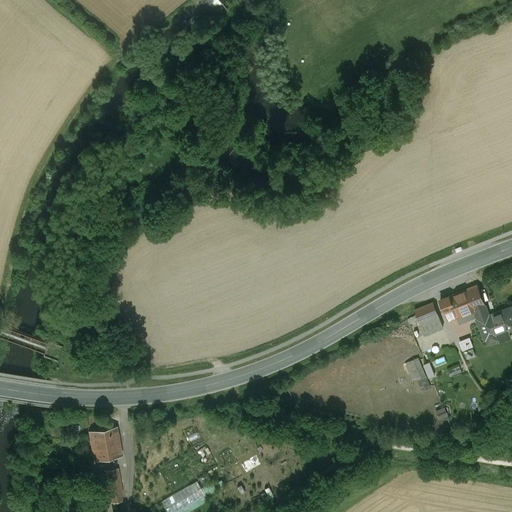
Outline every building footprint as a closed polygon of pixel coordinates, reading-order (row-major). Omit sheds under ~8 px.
[(476,285),(449,297),(457,317),(474,310),(478,320),(477,320),(485,339),(486,339),(488,343),(498,339),(496,334),(508,329),(509,330),(511,328),(511,311),(510,307),(489,315),(485,305),(484,305),(476,285)] [(449,297),(440,300),(448,320),(457,317),(449,297)] [(433,303),(415,310),(424,335),(443,328),(433,303)] [(475,337),(464,340),(470,359),(481,355),(475,337)] [(413,380),(421,377),(424,390),(433,387),(424,357),(408,361),(413,380)] [(427,364),(431,378),(439,375),(435,361),(427,364)] [(440,418),(451,416),(450,408),(439,410),(440,418)] [(116,426),(89,431),(94,460),(121,455),(116,426)] [(120,472),(97,476),(98,480),(102,498),(103,503),(103,505),(125,501),(120,472)]
